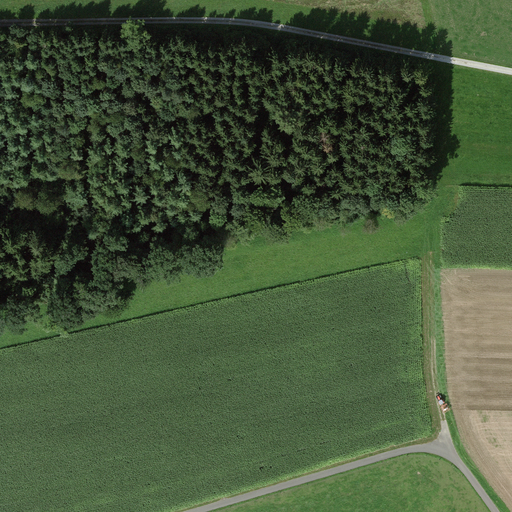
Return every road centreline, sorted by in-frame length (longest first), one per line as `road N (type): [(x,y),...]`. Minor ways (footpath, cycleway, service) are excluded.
road 1 (track): [(0,25),(241,21),(511,72)]
road 2 (track): [(494,511),(458,462),(417,448),(199,511)]
road 3 (track): [(444,452),(433,288)]
